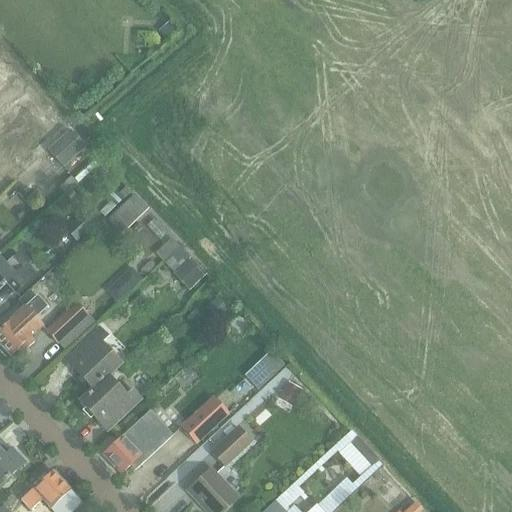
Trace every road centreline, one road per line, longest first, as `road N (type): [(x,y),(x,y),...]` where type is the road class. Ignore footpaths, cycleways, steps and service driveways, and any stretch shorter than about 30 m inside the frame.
road 1 (residential): [(220,43),(511,358)]
road 2 (residential): [(0,146),(74,77),(123,129),(220,43)]
road 3 (residential): [(120,511),(0,384)]
